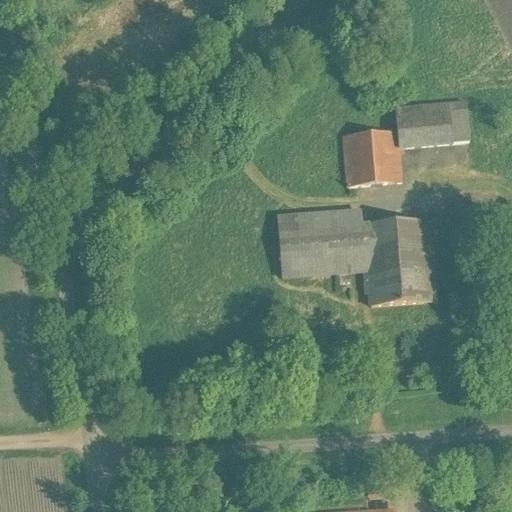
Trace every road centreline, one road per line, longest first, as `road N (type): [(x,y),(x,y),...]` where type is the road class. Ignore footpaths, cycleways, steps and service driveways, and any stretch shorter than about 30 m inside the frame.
road 1 (unclassified): [(296,0),(77,254),(97,461)]
road 2 (unclassified): [(97,461),(511,434)]
road 3 (unknown): [(511,286),(500,257),(479,240),(283,232),(187,126)]
road 4 (track): [(11,0),(45,224),(77,254)]
